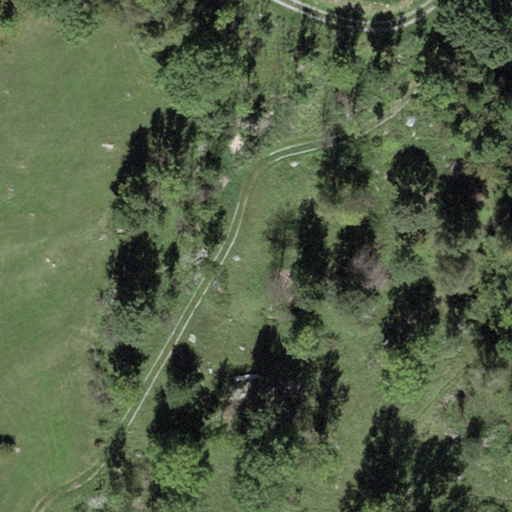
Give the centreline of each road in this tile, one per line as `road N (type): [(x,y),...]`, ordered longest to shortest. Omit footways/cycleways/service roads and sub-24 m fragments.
road 1 (track): [(38,511),(106,451),(227,247),(249,180),(280,153),(386,119),(415,92),(452,0)]
road 2 (track): [(439,0),(377,26),(288,0)]
